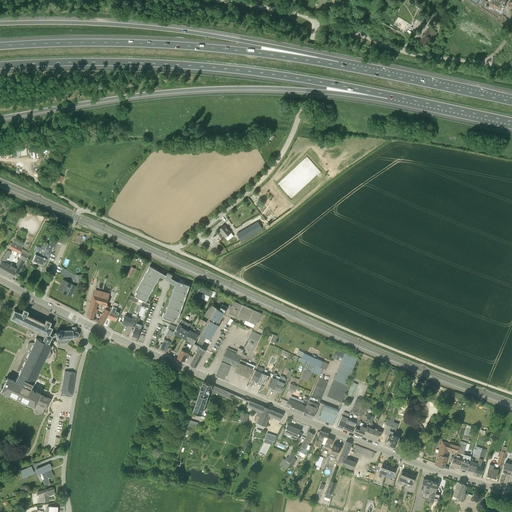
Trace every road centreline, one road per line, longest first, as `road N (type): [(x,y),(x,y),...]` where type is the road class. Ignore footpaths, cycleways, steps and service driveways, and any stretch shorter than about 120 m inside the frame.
road 1 (unclassified): [(41,301),(77,212),(172,248),(261,180),(295,125),(314,19)]
road 2 (tertiary): [(511,492),(335,432),(143,349)]
road 3 (motorway): [(0,66),(211,67),(389,95)]
road 4 (motorway): [(0,118),(177,91),(389,95)]
road 5 (track): [(511,393),(362,336),(172,248)]
road 6 (motorway): [(337,65),(165,28),(0,23)]
road 7 (motorway): [(337,65),(142,42),(0,45)]
road 8 (unclassified): [(504,65),(396,48),(314,19)]
road 9 (residential): [(67,511),(63,474),(88,324)]
road 10 (motorway): [(511,101),(337,65)]
road 11 (motorway): [(389,95),(511,121)]
